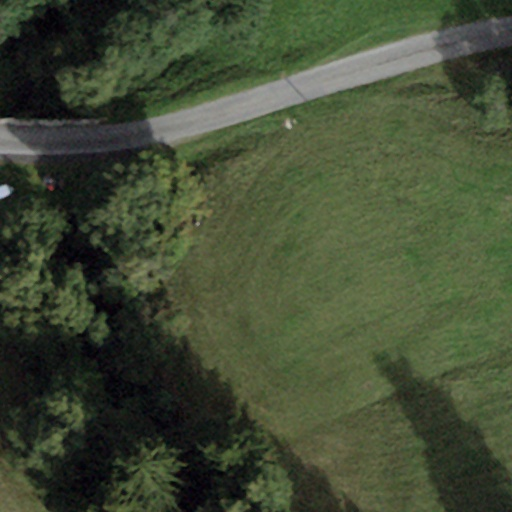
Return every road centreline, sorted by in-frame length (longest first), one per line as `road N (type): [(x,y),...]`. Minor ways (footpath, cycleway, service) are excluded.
road 1 (unclassified): [(511,28),(185,128)]
road 2 (unclassified): [(0,140),(185,128)]
